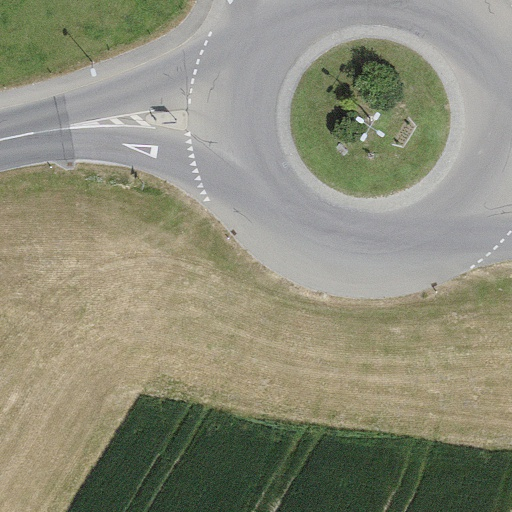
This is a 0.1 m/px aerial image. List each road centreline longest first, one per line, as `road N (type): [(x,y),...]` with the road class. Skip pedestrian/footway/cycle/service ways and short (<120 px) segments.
road 1 (secondary): [(235,124),(251,179),(273,211),(308,237),(374,256),(411,251),(466,226),(511,161)]
road 2 (secondary): [(235,124),(112,122),(0,140)]
road 3 (secondary): [(295,0),(251,48),(235,124)]
